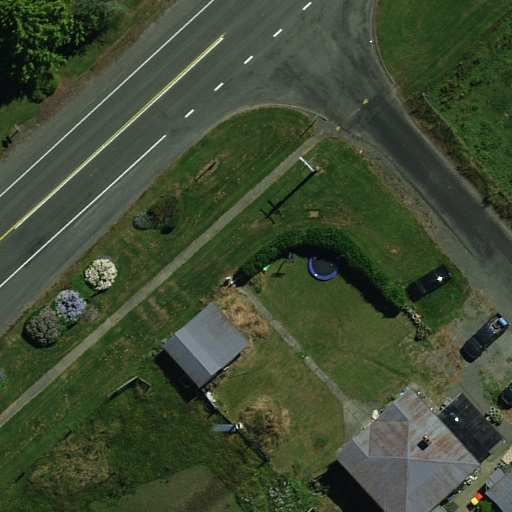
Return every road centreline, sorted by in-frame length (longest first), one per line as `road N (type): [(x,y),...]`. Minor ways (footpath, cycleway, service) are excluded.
road 1 (primary): [(266,0),(0,243)]
road 2 (residential): [(267,0),(511,265)]
